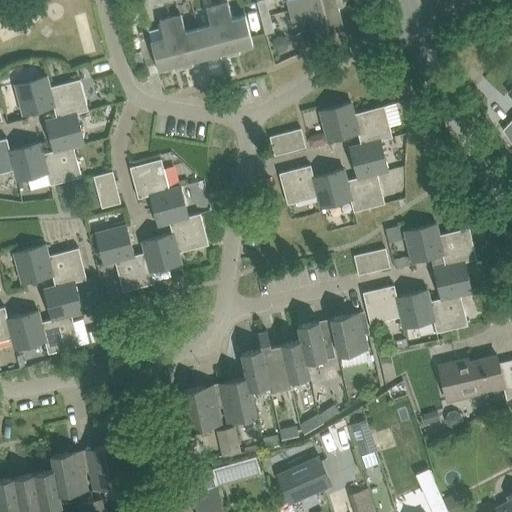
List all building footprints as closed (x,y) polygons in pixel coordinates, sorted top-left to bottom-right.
[(266,0),(257,0),(261,17),(270,15),(266,0)] [(287,0),(290,10),(326,0),(287,0)] [(326,0),(290,10),(293,21),(309,16),(313,29),(342,21),(338,7),(343,6),(341,0),(326,0)] [(137,1),(122,5),(127,23),(142,19),(137,1)] [(228,2),(217,5),(230,51),(231,56),(240,54),(239,48),(253,45),(246,15),(232,19),(228,2)] [(211,25),(198,28),(206,57),(220,53),(221,59),(231,56),(230,51),(217,5),(206,8),(211,25)] [(181,14),(170,17),(182,63),(184,68),(194,66),(192,61),(206,57),(198,28),(186,31),(181,14)] [(270,15),(261,17),(265,32),(274,29),(270,15)] [(160,20),(164,37),(151,41),(159,70),(173,66),(174,71),(184,68),(182,63),(170,17),(160,20)] [(55,106),(50,86),(47,75),(16,83),(24,114),(54,107),(55,106)] [(80,78),(50,86),(55,106),(54,107),(56,118),(77,112),(77,113),(89,110),(80,78)] [(360,134),(354,113),(351,101),(320,110),(328,142),(358,134),(360,134)] [(384,105),(354,113),(360,134),(358,134),(361,144),(381,139),(392,136),(384,105)] [(46,120),(54,151),(73,146),(85,143),(77,113),(77,112),(56,118),(46,120)] [(302,128),(270,136),(275,155),(306,147),(302,128)] [(311,134),(309,139),(311,147),(328,142),(326,134),(322,131),(311,134)] [(7,138),(0,139),(0,172),(15,169),(10,150),(7,138)] [(349,148),(357,177),(357,178),(377,172),(389,169),(381,139),(361,144),(349,148)] [(40,142),(10,150),(15,169),(17,181),(48,173),(43,153),(40,142)] [(54,151),(43,153),(48,173),(51,184),(82,176),(73,146),(54,151)] [(139,198),(150,194),(170,189),(169,188),(161,158),(130,166),(139,198)] [(311,164),(280,172),(288,203),(318,195),(313,176),(314,176),(311,164)] [(343,168),(314,176),(313,176),(318,195),(321,207),(351,199),(346,180),(343,168)] [(113,171),(94,176),(102,207),(121,202),(113,171)] [(346,180),(351,199),(354,211),(385,203),(377,172),(357,178),(357,177),(346,180)] [(170,189),(150,194),(158,225),(170,222),(189,216),(189,215),(181,185),(169,188),(170,189)] [(189,216),(170,222),(173,232),(174,232),(179,251),(209,244),(201,212),(189,215),(189,216)] [(444,253),(439,234),(436,222),(405,230),(412,261),(443,254),(444,253)] [(127,224),(96,232),(104,263),(116,260),(115,259),(135,254),(127,224)] [(469,227),(439,234),(444,253),(443,254),(445,264),(446,266),(465,261),(477,258),(469,227)] [(142,240),(146,251),(151,271),(152,271),(182,263),(179,251),(174,232),(173,232),(142,240)] [(54,274),(49,255),(46,243),(14,251),(23,283),(53,275),(54,274)] [(79,247),(49,255),(54,274),(53,275),(56,285),(56,286),(76,281),(87,278),(79,247)] [(386,247),(354,255),(359,273),(390,267),(390,266),(386,247)] [(115,259),(116,260),(123,291),(155,282),(152,271),(151,271),(146,251),(135,254),(115,259)] [(405,256),(395,259),(396,265),(397,267),(407,265),(407,262),(405,256)] [(434,267),(441,296),(441,299),(461,294),(473,291),(465,261),(446,266),(445,264),(434,267)] [(173,274),(170,279),(172,285),(175,287),(182,287),(185,281),(184,275),(179,272),(173,274)] [(44,288),(52,319),(72,313),(72,314),(83,311),(76,281),(56,286),(56,285),(44,288)] [(395,284),(363,291),(370,323),(400,316),(402,315),(397,296),(395,284)] [(428,289),(397,296),(402,315),(400,316),(404,327),(434,320),(435,320),(430,299),(428,289)] [(441,296),(430,299),(435,320),(434,320),(437,332),(468,324),(461,294),(441,299),(441,296)] [(5,306),(0,307),(0,340),(12,337),(7,318),(8,317),(5,306)] [(38,310),(8,317),(7,318),(12,337),(15,349),(46,341),(41,322),(42,321),(38,310)] [(72,313),(52,319),(42,321),(41,322),(46,341),(49,353),(80,344),(72,314),(72,313)] [(331,318),(335,337),(339,355),(368,348),(365,333),(357,335),(352,313),(331,318)] [(298,325),(301,339),(306,363),(308,362),(336,356),(332,340),(324,342),(319,320),(298,325)] [(100,328),(87,331),(89,342),(102,339),(100,328)] [(262,348),(270,385),(289,381),(281,343),(271,346),(268,331),(259,333),(262,348)] [(301,339),(281,343),(289,381),(311,376),(308,362),(306,363),(301,339)] [(406,339),(396,341),(398,348),(408,346),(406,339)] [(241,352),(247,376),(250,389),(251,389),(270,385),(262,348),(241,352)] [(439,364),(444,384),(447,400),(504,387),(507,398),(511,395),(511,358),(499,362),(497,354),(459,363),(458,360),(439,364)] [(224,405),(228,422),(257,415),(251,389),(250,389),(247,376),(227,380),(232,404),(224,405)] [(172,396),(176,416),(181,438),(195,435),(194,429),(222,423),(219,407),(210,408),(205,385),(184,390),(185,393),(172,396)] [(397,419),(407,414),(396,393),(386,398),(397,419)] [(437,410),(424,414),(426,423),(440,419),(437,410)] [(449,411),(446,418),(448,424),(454,428),(461,426),(464,420),(462,413),(456,410),(449,411)] [(299,424),(305,433),(324,421),(319,413),(317,411),(299,424)] [(367,419),(352,423),(366,467),(380,462),(367,419)] [(280,427),(282,438),(300,435),(298,424),(280,427)] [(237,426),(226,428),(232,454),(241,452),(237,426)] [(217,429),(221,455),(232,454),(226,428),(217,429)] [(262,437),(265,447),(280,443),(278,433),(262,437)] [(90,472),(94,488),(122,483),(123,492),(137,489),(129,444),(116,447),(115,443),(94,447),(99,470),(90,472)] [(51,455),(54,469),(55,469),(60,494),(88,489),(85,473),(77,474),(73,451),(51,455)] [(255,455),(213,467),(218,483),(218,484),(260,472),(255,455)] [(318,456),(276,474),(289,503),(331,485),(318,456)] [(191,494),(191,496),(194,495),(218,484),(218,483),(213,467),(189,472),(194,493),(191,494)] [(54,469),(35,473),(42,510),(63,506),(60,494),(55,469),(54,469)] [(35,473),(15,477),(21,511),(32,511),(42,510),(35,473)] [(21,511),(15,477),(0,479),(0,511),(21,511)] [(435,482),(422,488),(433,511),(448,511),(442,497),(435,482)] [(194,495),(191,496),(198,511),(218,511),(224,509),(218,484),(194,495)] [(375,511),(369,487),(351,492),(356,511),(375,511)] [(510,500),(487,511),(511,511),(511,491),(507,495),(510,500)] [(455,492),(442,497),(448,511),(458,511),(463,510),(455,492)] [(105,511),(103,498),(93,499),(95,511),(105,511)] [(81,501),(83,511),(95,511),(93,499),(81,501)]
